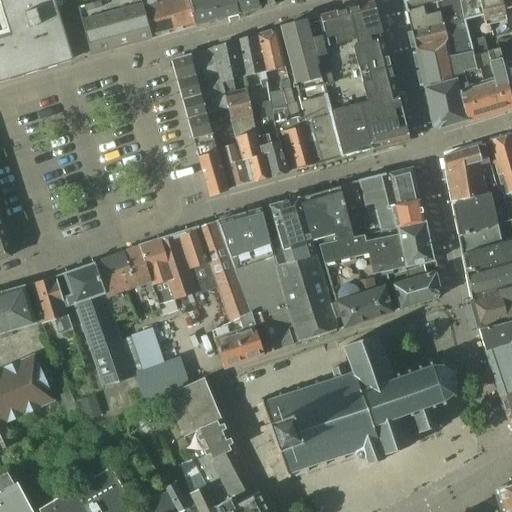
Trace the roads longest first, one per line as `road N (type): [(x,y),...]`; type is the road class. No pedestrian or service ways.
road 1 (residential): [(115,240),(173,219),(122,60),(65,77)]
road 2 (residential): [(65,77),(115,240)]
road 3 (residential): [(52,262),(0,103)]
